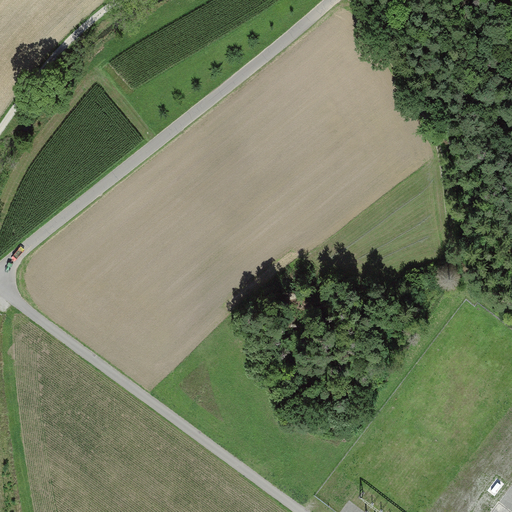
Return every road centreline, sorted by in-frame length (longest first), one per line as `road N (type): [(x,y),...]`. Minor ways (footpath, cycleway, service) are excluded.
road 1 (track): [(334,0),(0,267)]
road 2 (track): [(0,287),(305,511)]
road 3 (track): [(511,306),(465,266),(445,139),(352,0)]
road 4 (track): [(122,0),(69,46),(0,128)]
